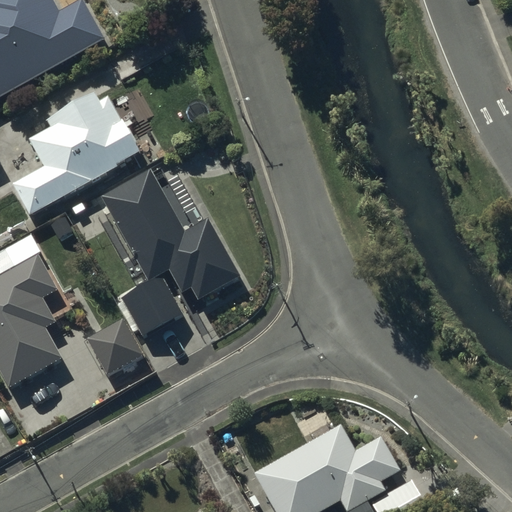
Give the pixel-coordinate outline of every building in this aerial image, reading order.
[(0,0),(0,97),(105,40),(84,1),(61,14),(53,0),(0,0)] [(139,161),(110,106),(98,112),(95,105),(50,128),(58,137),(39,147),(55,176),(21,193),(33,216),(139,161)] [(107,202),(152,287),(125,303),(147,342),(189,319),(167,280),(176,276),(189,299),(197,294),(203,304),(245,281),(213,223),(189,237),(155,176),(107,202)] [(39,261),(0,284),(0,371),(14,395),(66,365),(49,335),(59,329),(45,305),(59,297),(39,261)] [(143,359),(123,325),(91,343),(110,377),(143,359)] [(314,448),(255,481),(272,511),(332,511),(341,507),(343,511),(360,511),(386,498),(381,489),(401,478),(382,444),(356,458),(341,433),(333,437),(328,428),(309,439),(314,448)] [(426,511),(413,487),(372,510),(373,511),(426,511)]
